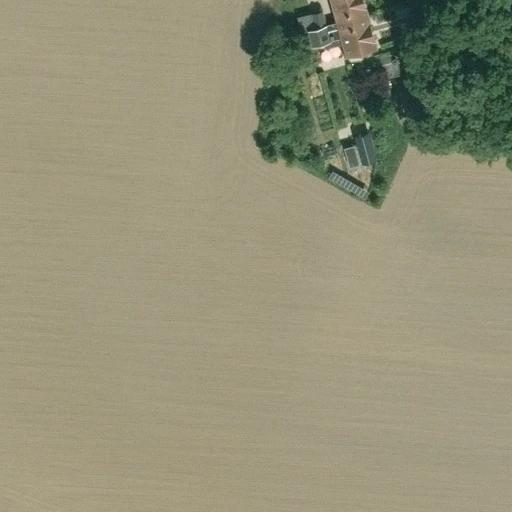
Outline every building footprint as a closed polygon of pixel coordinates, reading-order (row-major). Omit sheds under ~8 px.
[(329,0),(335,20),(336,21),(366,14),(362,0),(329,0)] [(310,12),(314,26),(325,23),(322,9),(310,12)] [(375,47),(366,14),(336,21),(335,20),(325,23),(314,26),(314,27),(304,30),(308,45),(311,44),(311,46),(340,36),(345,55),(375,47)] [(377,159),(369,131),(354,135),(361,163),(377,159)] [(355,148),(340,151),(345,173),(360,170),(355,148)]
